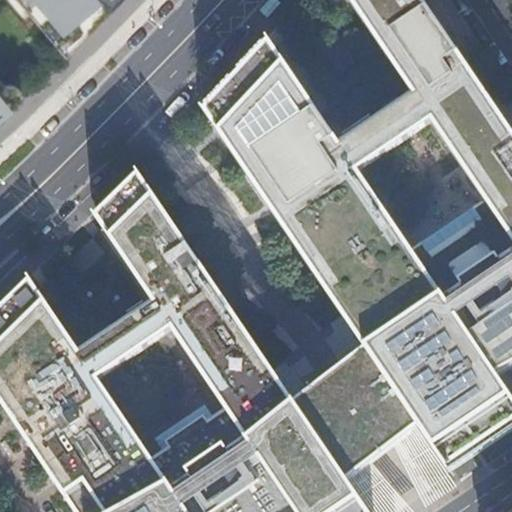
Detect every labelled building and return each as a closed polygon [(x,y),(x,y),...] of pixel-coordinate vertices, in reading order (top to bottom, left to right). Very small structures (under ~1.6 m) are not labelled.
[(0,0),(0,81),(4,86),(5,86),(7,85),(8,85),(9,85),(11,85),(12,85),(14,85),(15,86),(17,86),(18,87),(19,89),(21,90),(22,92),(22,94),(22,96),(23,98),(22,100),(22,101),(21,102),(21,103),(20,104),(70,54),(67,52),(65,53),(20,0),(0,0)] [(20,0),(65,53),(67,52),(70,54),(109,13),(108,12),(68,44),(30,0),(20,0)] [(30,0),(68,44),(108,12),(109,13),(121,0),(30,0)] [(511,127),(425,0),(351,0),(415,93),(342,143),(271,40),(206,110),(367,349),(385,375),(421,428),(451,472),(511,431),(511,394),(499,374),(511,366),(511,127)] [(0,124),(20,104),(21,103),(21,102),(22,101),(22,100),(23,98),(22,96),(22,94),(22,92),(21,90),(19,89),(18,87),(17,86),(15,86),(14,85),(12,85),(11,85),(9,85),(8,85),(7,85),(5,86),(4,86),(3,87),(1,88),(0,90),(0,89),(0,124)] [(371,511),(351,481),(297,402),(259,347),(142,173),(97,217),(155,302),(83,352),(34,281),(0,312),(0,401),(75,511),(371,511)] [(385,375),(367,349),(297,402),(351,481),(383,457),(421,428),(385,375)]
